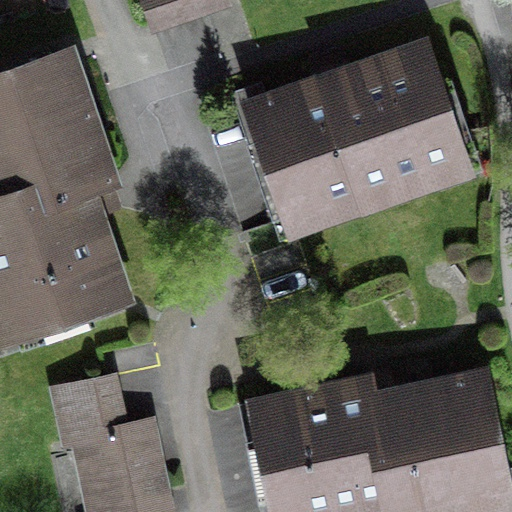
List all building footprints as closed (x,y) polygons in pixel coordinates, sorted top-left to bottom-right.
[(239,19),(232,0),(144,0),(161,47),(239,19)] [(156,305),(78,48),(0,71),(0,315),(10,349),(156,305)] [(254,268),(441,218),(402,73),(215,122),(254,268)] [(380,371),(240,397),(262,511),(508,511),(482,376),(384,395),(380,371)] [(163,511),(134,376),(51,393),(76,511),(163,511)]
